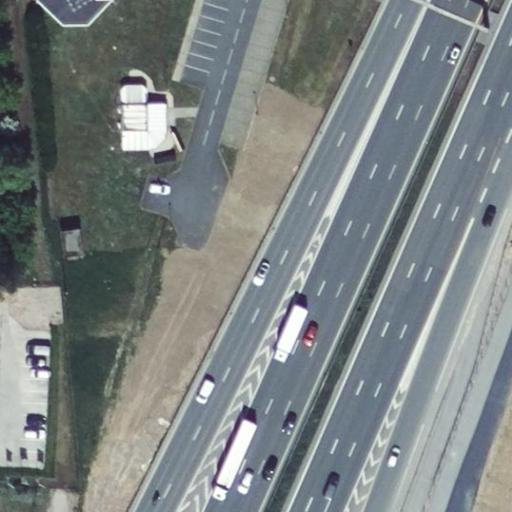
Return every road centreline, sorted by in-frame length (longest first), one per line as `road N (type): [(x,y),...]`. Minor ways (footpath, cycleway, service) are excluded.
road 1 (motorway): [(435,0),(380,58),(153,511)]
road 2 (motorway): [(457,0),(231,511)]
road 3 (motorway): [(316,511),(511,71)]
road 4 (motorway): [(374,511),(511,144)]
road 5 (unclassified): [(247,0),(184,209)]
